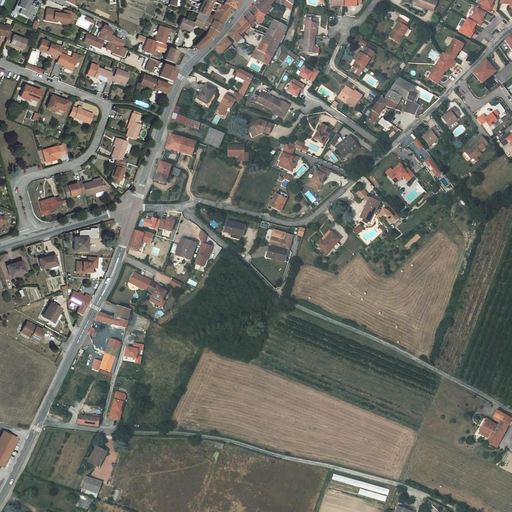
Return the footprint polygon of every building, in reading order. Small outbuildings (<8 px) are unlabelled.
[(16,14),(16,12),(19,7),(15,6),(17,0),(15,0),(10,11),(16,14)] [(18,0),(15,6),(19,7),(16,12),(22,15),(23,14),(27,16),(32,6),(27,3),(28,0),(18,0)] [(200,0),(198,4),(194,11),(201,13),(203,14),(206,7),(209,0),(200,0)] [(209,0),(206,7),(210,9),(222,18),(227,8),(219,4),(211,0),(209,0)] [(236,0),(221,0),(221,1),(219,4),(227,8),(231,10),(236,0)] [(258,0),(256,4),(263,10),(266,13),(270,8),(267,6),(273,0),(279,0),(291,11),(293,0),(258,0)] [(418,0),(428,4),(427,7),(432,9),(432,8),(436,0),(418,0)] [(478,1),(476,5),(479,6),(485,9),(488,10),(490,7),(489,6),(491,0),(480,0),(479,2),(478,1)] [(191,4),(189,10),(194,11),(198,4),(192,3),(191,4)] [(263,10),(256,4),(251,9),(256,19),(262,22),(265,18),(260,15),(263,10)] [(470,15),(468,19),(476,23),(480,25),(482,21),(480,20),(482,16),(484,11),(478,8),(475,7),(475,8),(472,7),(471,7),(468,12),(469,14),(472,15),(471,16),(470,15)] [(45,9),(43,21),(51,22),(51,20),(55,20),(56,22),(60,23),(60,25),(65,26),(66,20),(70,21),(71,15),(67,11),(64,11),(63,15),(57,14),(58,11),(45,9)] [(222,18),(210,9),(208,16),(204,26),(214,31),(222,18)] [(251,9),(244,15),(252,24),(254,26),(266,32),(279,41),(287,25),(280,20),(275,18),(270,27),(262,22),(256,19),(251,9)] [(201,13),(194,11),(192,16),(191,18),(198,21),(201,13)] [(197,26),(204,28),(204,26),(208,16),(203,14),(201,13),(198,21),(197,26)] [(252,24),(244,15),(233,27),(242,36),(252,24)] [(287,25),(289,19),(282,15),(280,20),(287,25)] [(304,15),(303,31),(313,32),(315,15),(312,16),(304,15)] [(408,22),(399,16),(397,20),(399,21),(389,34),(400,40),(409,27),(406,26),(408,22)] [(190,23),(190,21),(180,17),(177,26),(188,30),(190,23)] [(476,23),(468,19),(467,18),(463,27),(461,26),(459,32),(470,37),(473,32),(471,32),(473,28),(476,23)] [(101,29),(98,37),(111,43),(114,36),(109,34),(110,32),(108,28),(103,26),(103,25),(98,23),(97,27),(101,29)] [(160,42),(161,38),(164,39),(168,28),(158,24),(152,39),(160,42)] [(209,37),(214,31),(204,26),(204,28),(201,35),(191,46),(193,47),(194,49),(209,37)] [(7,38),(8,33),(10,30),(3,27),(3,29),(0,27),(0,37),(0,38),(1,35),(7,38)] [(242,36),(233,27),(228,32),(239,42),(242,40),(244,38),(242,36)] [(303,31),(301,51),(311,51),(313,32),(303,31)] [(257,47),(263,50),(271,55),(279,41),(266,32),(257,47)] [(13,35),(8,33),(7,38),(4,45),(8,47),(9,45),(20,49),(21,45),(25,46),(26,42),(12,37),(13,35)] [(86,33),(83,42),(99,48),(102,40),(86,33)] [(221,54),(232,42),(227,37),(215,48),(221,54)] [(454,37),(445,52),(453,56),(454,57),(459,48),(460,49),(463,43),(454,37)] [(171,62),(176,50),(166,46),(166,45),(162,43),(155,40),(154,42),(145,39),(141,50),(150,54),(152,48),(164,52),(162,58),(171,62)] [(58,59),(60,53),(61,48),(42,40),(38,49),(52,55),(52,57),(58,59)] [(369,41),(366,45),(373,50),(376,46),(369,41)] [(107,42),(105,48),(111,51),(114,44),(107,42)] [(125,48),(114,44),(111,51),(111,52),(121,56),(125,48)] [(356,59),(353,64),(362,69),(370,56),(372,53),(373,53),(375,50),(373,50),(366,45),(363,52),(359,49),(354,58),(356,59)] [(259,60),(263,50),(257,47),(254,46),(250,55),(259,60)] [(58,59),(57,62),(73,68),(76,61),(81,63),(83,56),(74,53),(72,57),(67,56),(68,52),(61,49),(60,53),(58,59)] [(259,60),(267,63),(271,55),(263,50),(259,60)] [(446,69),(453,56),(445,52),(444,51),(437,65),(444,68),(446,69)] [(173,73),(175,68),(148,57),(143,69),(157,75),(160,76),(170,80),(173,73)] [(486,59),(473,72),(480,80),(492,71),(495,69),(486,59)] [(494,74),(500,83),(511,74),(511,64),(510,62),(494,74)] [(27,63),(26,68),(42,74),(44,70),(27,63)] [(92,77),(95,68),(96,67),(89,64),(85,75),(90,77),(90,76),(92,77)] [(360,73),(362,69),(353,64),(351,67),(360,73)] [(444,68),(437,65),(435,64),(429,76),(437,81),(444,68)] [(304,66),(299,74),(308,79),(309,78),(313,81),(319,69),(316,67),(312,72),(304,66)] [(109,74),(95,68),(92,77),(92,78),(106,83),(107,80),(109,74)] [(245,79),(239,92),(244,95),(253,74),(240,68),(237,75),(245,79)] [(132,88),(132,90),(140,93),(143,85),(165,93),(167,86),(168,84),(146,76),(146,75),(138,72),(135,78),(136,78),(135,81),(132,88)] [(112,75),(109,74),(107,80),(110,82),(111,79),(124,85),(126,78),(113,73),(112,75)] [(291,82),(287,89),(295,95),(300,88),(301,88),(304,83),(294,77),(290,82),(291,82)] [(390,88),(402,95),(405,97),(410,89),(412,90),(415,86),(399,77),(392,84),(390,88)] [(214,89),(203,84),(197,98),(208,103),(214,89)] [(344,85),(340,91),(344,94),(341,97),(346,101),(347,99),(354,104),(362,93),(355,88),(352,91),(344,85)] [(26,86),(23,94),(31,97),(31,99),(38,101),(42,92),(26,86)] [(402,95),(390,88),(384,96),(398,103),(402,95)] [(416,93),(412,90),(407,98),(408,99),(404,110),(413,113),(417,103),(413,102),(416,93)] [(227,93),(218,112),(226,115),(228,111),(230,106),(232,107),(236,99),(241,101),(244,95),(239,92),(236,91),(233,96),(227,93)] [(283,102),(262,91),(259,97),(262,99),(261,102),(275,109),(273,112),(280,116),(280,115),(283,116),(290,103),(284,101),(283,102)] [(48,108),(57,111),(58,108),(65,110),(69,102),(52,96),(48,108)] [(398,103),(384,96),(383,98),(380,96),(372,107),(373,109),(379,113),(386,103),(396,107),(398,103)] [(448,111),(440,117),(447,126),(455,119),(454,118),(458,115),(452,106),(448,109),(448,111)] [(74,107),(70,116),(89,124),(93,114),(83,110),(84,108),(80,107),(79,109),(74,107)] [(379,113),(373,109),(368,116),(374,121),(379,113)] [(485,116),(482,113),(476,117),(480,123),(484,120),(488,125),(496,119),(494,116),(498,113),(494,109),(485,116)] [(127,119),(121,134),(131,138),(136,123),(133,121),(135,114),(127,111),(125,118),(127,119)] [(200,128),(203,121),(180,111),(178,117),(177,120),(200,128)] [(249,124),(251,132),(256,130),(257,132),(262,130),(268,132),(271,123),(262,120),(249,124)] [(331,129),(321,124),(317,131),(318,132),(314,139),(322,144),(331,129)] [(430,130),(422,137),(428,145),(437,138),(436,137),(440,134),(433,126),(429,129),(430,130)] [(205,140),(219,147),(225,133),(210,127),(205,140)] [(337,130),(332,138),(336,141),(341,134),(337,130)] [(511,133),(511,134),(509,131),(498,138),(503,145),(508,141),(510,144),(511,146),(511,133)] [(180,150),(184,137),(171,132),(167,146),(180,150)] [(470,145),(464,150),(469,157),(473,153),(475,156),(480,152),(478,150),(485,145),(484,143),(487,141),(481,133),(477,136),(478,138),(469,144),(470,145)] [(359,146),(350,134),(336,145),(343,155),(350,149),(352,151),(359,146)] [(111,157),(116,159),(123,141),(114,137),(107,155),(111,157)] [(184,137),(180,150),(193,153),(197,140),(184,137)] [(421,146),(415,138),(411,141),(417,149),(421,146)] [(295,145),(287,142),(279,158),(281,158),(279,163),(288,167),(294,165),(299,155),(292,152),(295,145)] [(229,144),(229,155),(235,155),(235,153),(240,153),(240,160),(245,160),(245,152),(245,144),(229,144)] [(43,149),(46,160),(65,154),(62,145),(57,147),(57,145),(43,149)] [(439,168),(428,154),(420,160),(424,165),(427,163),(430,167),(427,169),(431,174),(439,168)] [(117,165),(119,161),(116,159),(111,157),(109,162),(110,163),(105,176),(114,180),(120,166),(117,165)] [(172,164),(161,159),(158,169),(169,173),(172,164)] [(182,167),(175,164),(173,171),(180,173),(182,167)] [(310,176),(307,183),(316,187),(319,181),(320,182),(324,173),(325,174),(327,174),(330,168),(320,164),(318,170),(316,169),(312,177),(310,176)] [(394,165),(387,171),(393,178),(399,173),(401,175),(405,173),(410,178),(415,174),(407,165),(403,167),(401,165),(396,168),(394,165)] [(169,173),(158,169),(155,177),(166,181),(169,173)] [(319,188),(325,174),(324,173),(320,182),(319,181),(316,187),(319,188)] [(92,178),(81,181),(83,190),(84,192),(101,186),(99,177),(92,179),(92,178)] [(81,181),(79,178),(76,179),(76,180),(66,183),(63,184),(66,195),(69,194),(83,190),(81,181)] [(362,186),(357,191),(362,197),(364,195),(365,193),(367,192),(362,186)] [(283,208),(288,196),(276,191),(271,203),(283,208)] [(56,203),(61,201),(59,195),(53,197),(53,194),(38,199),(41,209),(56,205),(56,203)] [(379,199),(368,194),(368,196),(360,214),(366,217),(367,215),(372,217),(374,210),(375,208),(376,206),(379,199)] [(382,208),(379,213),(380,214),(383,215),(384,214),(388,218),(390,216),(393,220),(400,213),(389,201),(387,204),(390,207),(389,208),(383,206),(382,208)] [(154,216),(153,219),(147,217),(145,224),(160,229),(161,225),(163,219),(154,216)] [(163,219),(161,225),(174,230),(178,218),(170,216),(169,218),(164,216),(163,219)] [(245,226),(226,221),(223,231),(242,237),(245,226)] [(361,222),(354,229),(357,232),(365,225),(363,222),(361,222)] [(80,236),(87,237),(97,238),(98,228),(90,228),(90,229),(84,229),(80,230),(80,236)] [(333,231),(331,228),(322,238),(325,240),(333,231)] [(285,238),(286,232),(274,229),(273,234),(285,238)] [(205,232),(201,230),(199,236),(201,243),(194,265),(204,268),(206,260),(209,261),(213,246),(205,244),(207,237),(204,234),(205,232)] [(145,233),(136,231),(132,242),(130,248),(140,251),(143,241),(152,244),(155,234),(146,231),(145,233)] [(341,237),(333,231),(325,240),(322,238),(317,244),(327,252),(341,237)] [(273,234),(270,243),(290,248),(294,234),(286,232),(285,238),(273,234)] [(80,236),(75,236),(74,249),(87,250),(87,237),(80,236)] [(198,243),(185,239),(183,244),(182,243),(177,260),(184,263),(186,257),(193,259),(198,243)] [(288,250),(270,245),(268,254),(273,255),(272,256),(285,260),(288,250)] [(54,255),(38,261),(41,271),(58,265),(54,255)] [(87,261),(76,260),(76,265),(79,265),(79,270),(86,271),(91,271),(91,266),(91,264),(96,264),(97,256),(87,255),(87,261)] [(21,261),(6,267),(10,277),(26,272),(21,261)] [(152,280),(136,273),(132,282),(145,289),(145,288),(148,289),(156,293),(155,295),(164,300),(167,293),(166,290),(163,288),(159,286),(160,285),(152,281),(152,280)] [(175,278),(172,284),(181,288),(184,283),(175,278)] [(80,294),(75,292),(71,300),(81,305),(86,308),(90,299),(85,296),(82,295),(80,294)] [(164,300),(155,295),(152,300),(165,307),(167,301),(164,300)] [(62,307),(51,302),(43,318),(55,323),(62,307)] [(131,310),(118,306),(115,317),(118,318),(128,321),(131,310)] [(99,312),(95,319),(116,324),(118,318),(115,317),(99,312)] [(128,321),(118,318),(116,324),(126,327),(126,326),(126,325),(128,321)] [(42,331),(26,322),(20,331),(30,336),(29,338),(37,342),(42,331)] [(109,374),(120,345),(111,341),(102,364),(100,370),(109,374)] [(136,357),(138,350),(143,351),(144,345),(134,343),(133,349),(126,347),(124,356),(136,359),(135,363),(140,364),(141,358),(136,357)] [(100,370),(102,364),(95,361),(92,370),(99,372),(100,370)] [(123,396),(115,394),(108,419),(117,422),(122,404),(123,405),(125,399),(123,396)] [(503,436),(511,418),(495,411),(492,417),(494,418),(493,420),(500,422),(498,427),(485,420),(484,423),(482,427),(495,432),(503,436)] [(78,416),(76,426),(90,428),(95,428),(97,418),(78,416)] [(498,447),(503,436),(495,432),(482,427),(479,434),(487,438),(485,443),(498,447)] [(16,440),(4,433),(0,441),(0,466),(2,468),(16,440)] [(105,453),(93,448),(85,464),(98,469),(105,453)] [(363,490),(387,495),(389,488),(331,474),(330,479),(343,482),(342,487),(351,489),(350,496),(361,498),(363,490)] [(96,496),(100,483),(84,477),(79,490),(96,496)] [(87,511),(92,499),(80,494),(75,506),(87,511)]
